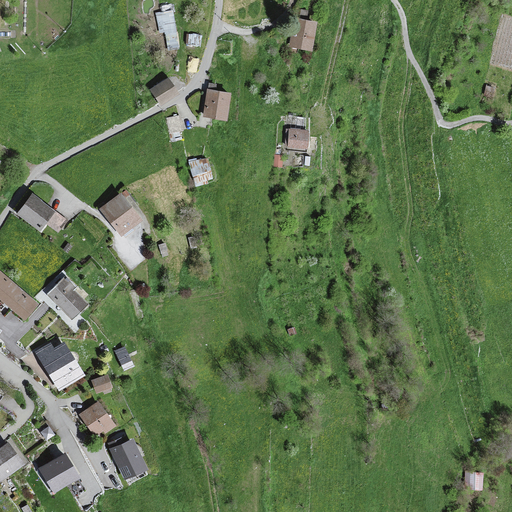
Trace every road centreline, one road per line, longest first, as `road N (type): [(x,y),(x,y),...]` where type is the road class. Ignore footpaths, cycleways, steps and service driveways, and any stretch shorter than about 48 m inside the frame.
road 1 (unclassified): [(218,0),(203,68),(188,90),(35,173)]
road 2 (track): [(393,0),(440,121),(511,121)]
